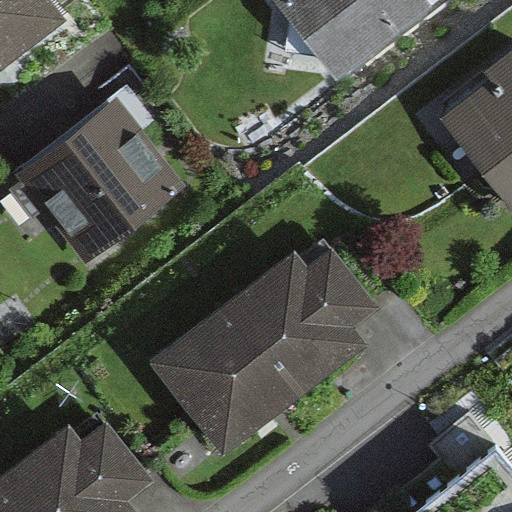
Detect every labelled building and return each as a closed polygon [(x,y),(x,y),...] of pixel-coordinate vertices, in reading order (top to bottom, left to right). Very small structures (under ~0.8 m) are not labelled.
[(0,0),(0,68),(66,18),(52,0),(0,0)] [(432,0),(284,0),(341,72),(432,0)] [(511,53),(440,111),(511,198),(511,53)] [(186,175),(119,91),(21,169),(88,253),(186,175)] [(307,267),(294,251),(157,356),(228,448),(365,343),(353,327),(378,307),(333,248),(307,267)] [(81,443),(68,426),(0,478),(0,511),(134,511),(127,502),(153,482),(107,423),(81,443)] [(511,511),(511,460),(497,440),(406,508),(408,511),(511,511)]
